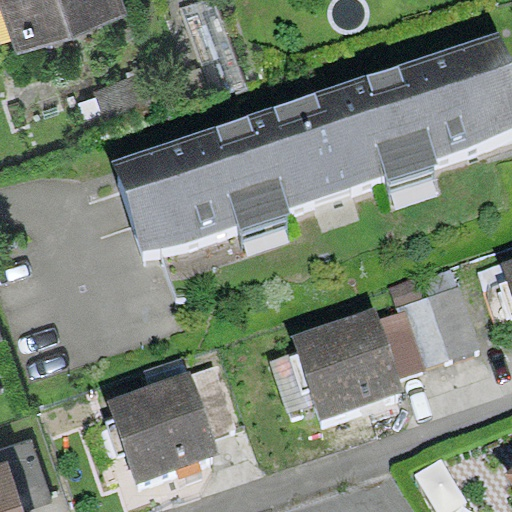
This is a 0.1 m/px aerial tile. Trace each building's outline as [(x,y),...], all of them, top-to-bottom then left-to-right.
[(117,0),(0,0),(0,8),(19,59),(125,19),(117,0)] [(336,122),(115,196),(143,280),(237,249),(242,264),(293,247),(288,233),(382,201),(387,217),(441,199),(437,185),(511,159),(511,102),(500,67),(336,122)] [(432,309),(405,319),(407,326),(427,379),(502,351),(470,267),(423,285),(432,309)] [(407,326),(376,337),(395,391),(427,379),(407,326)] [(376,337),(294,365),(322,448),(405,420),(395,391),(376,337)] [(188,404),(91,434),(108,488),(127,482),(136,511),(218,487),(207,450),(240,439),(221,376),(182,387),(188,404)] [(27,511),(53,504),(32,439),(0,449),(6,466),(0,467),(0,511),(27,511)]
